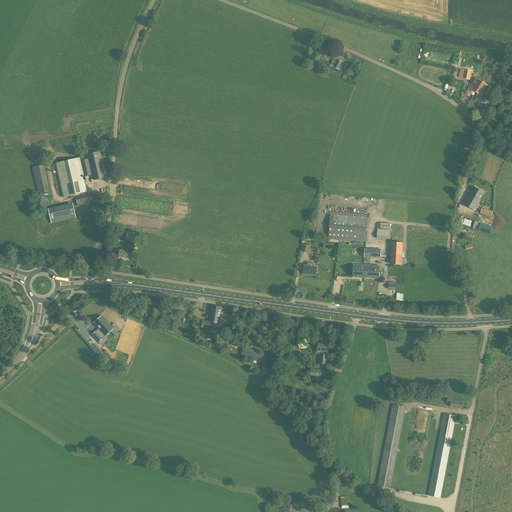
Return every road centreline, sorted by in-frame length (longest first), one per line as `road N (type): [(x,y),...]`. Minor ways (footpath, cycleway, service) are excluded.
road 1 (primary): [(511,320),(401,320),(138,287)]
road 2 (unclassified): [(511,151),(423,84),(220,0)]
road 3 (unclassified): [(107,234),(120,91),(153,0)]
